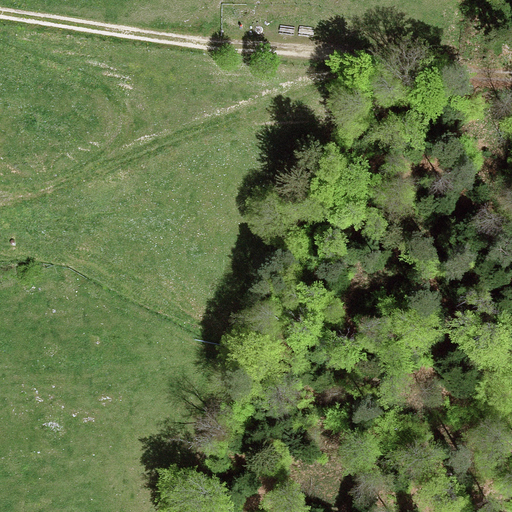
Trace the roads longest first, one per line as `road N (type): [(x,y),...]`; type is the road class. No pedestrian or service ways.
road 1 (track): [(511,76),(0,15)]
road 2 (track): [(0,198),(374,65)]
road 3 (track): [(380,457),(511,421)]
